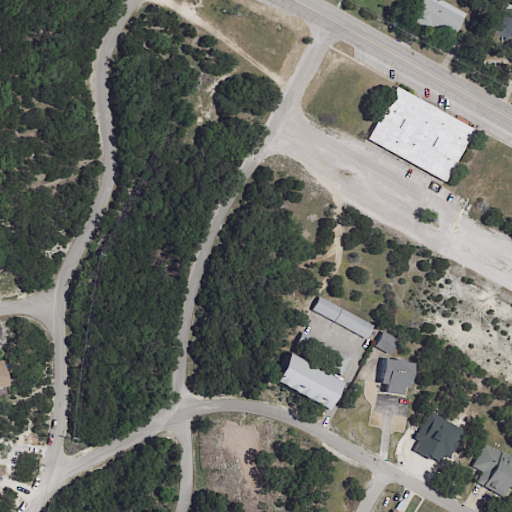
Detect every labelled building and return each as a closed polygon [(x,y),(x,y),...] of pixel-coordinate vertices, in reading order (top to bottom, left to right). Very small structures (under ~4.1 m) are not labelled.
[(438,0),(452,7),(466,15),(452,41),(429,28),(428,30),(422,30),(417,26),(417,25),(416,24),(416,22),(413,21),(413,19),(423,0),(429,0),(431,1),(432,0),(438,0)] [(511,38),(502,38),(503,15),(511,15),(511,38)] [(473,131),(445,184),(367,141),(396,89),(473,131)] [(373,328),(366,341),(313,312),(320,298),(373,328)] [(350,360),(342,377),(330,371),(333,366),(295,346),(302,334),(350,360)] [(390,357),(374,349),(383,334),(398,342),(390,357)] [(341,384),(343,385),(327,414),(275,386),(290,357),(341,384)] [(395,363),(395,362),(403,364),(403,365),(414,367),(409,391),(403,390),(402,399),(385,395),(386,387),(380,386),(385,362),(395,363)] [(497,494),(476,483),(482,472),(472,467),(485,444),(501,453),(502,452),(511,457),(511,488),(509,487),(503,498),(497,494)]
